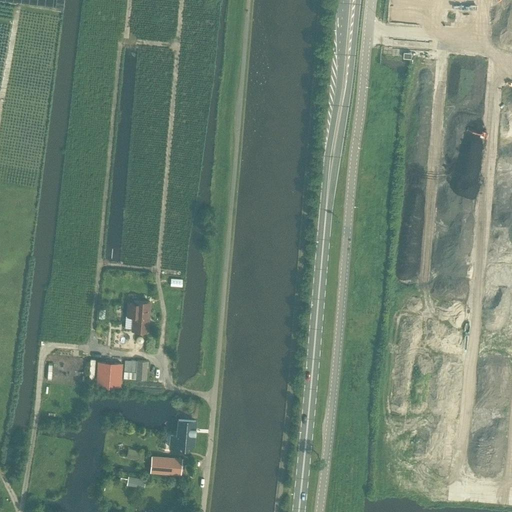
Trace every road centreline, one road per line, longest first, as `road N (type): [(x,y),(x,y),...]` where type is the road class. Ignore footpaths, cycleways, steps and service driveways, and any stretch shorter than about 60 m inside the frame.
road 1 (unclassified): [(319,511),(370,0)]
road 2 (unclassified): [(200,511),(246,0)]
road 3 (track): [(452,462),(497,84),(511,91)]
road 4 (track): [(182,0),(158,273),(159,356)]
road 5 (track): [(90,349),(129,0)]
road 6 (primary): [(298,511),(327,196)]
road 7 (primary): [(327,196),(357,0)]
road 8 (primary): [(344,0),(327,196)]
